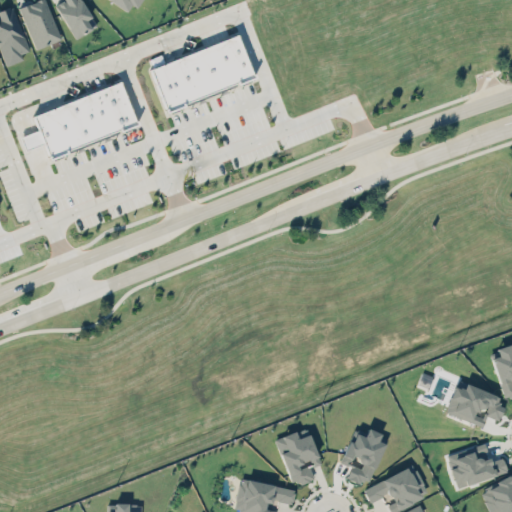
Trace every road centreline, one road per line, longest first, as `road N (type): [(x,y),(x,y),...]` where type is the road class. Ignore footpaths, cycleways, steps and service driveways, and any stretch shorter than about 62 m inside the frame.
road 1 (secondary): [(511,92),(159,227)]
road 2 (secondary): [(78,296),(296,210)]
